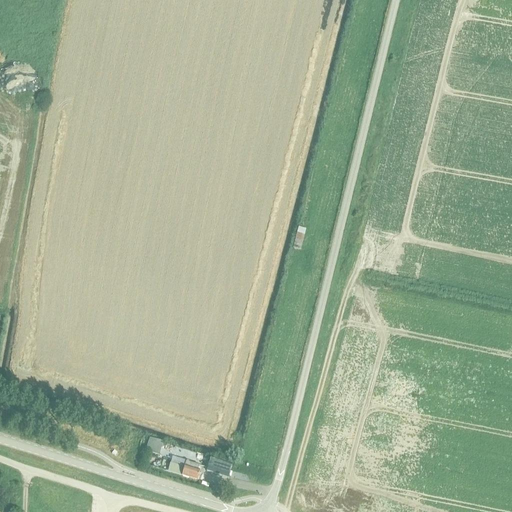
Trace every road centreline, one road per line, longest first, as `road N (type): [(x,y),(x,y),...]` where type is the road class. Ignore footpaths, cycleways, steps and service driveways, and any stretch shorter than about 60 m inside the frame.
road 1 (tertiary): [(267,511),(397,0)]
road 2 (track): [(281,511),(353,263)]
road 3 (tertiary): [(236,511),(0,441)]
